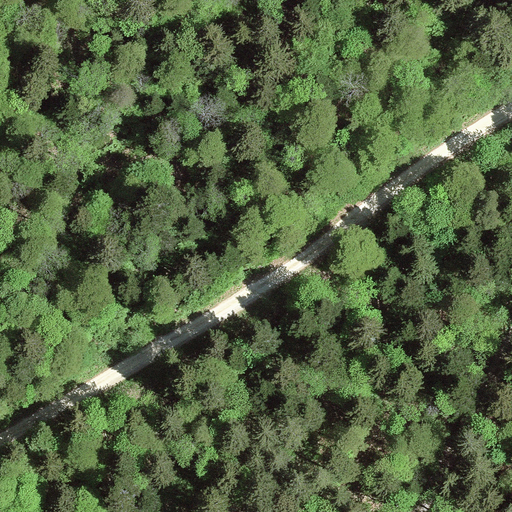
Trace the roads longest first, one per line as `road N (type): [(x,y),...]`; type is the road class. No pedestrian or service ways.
road 1 (track): [(0,432),(274,296),(511,123)]
road 2 (track): [(415,511),(478,377),(511,328)]
